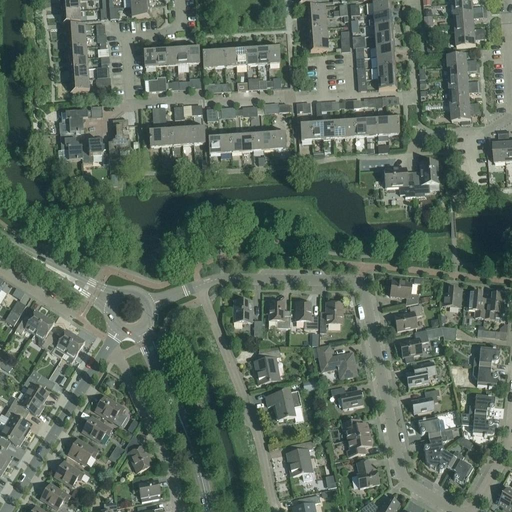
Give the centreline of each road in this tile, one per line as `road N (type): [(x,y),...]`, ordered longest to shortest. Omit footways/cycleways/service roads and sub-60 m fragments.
road 1 (residential): [(456,511),(403,479),(365,294),(354,284),(239,278),(199,285)]
road 2 (residential): [(397,96),(132,103)]
road 3 (residential): [(273,511),(254,427),(199,285)]
road 4 (unclassified): [(110,343),(4,511)]
road 5 (tertiary): [(208,511),(142,328)]
road 6 (residential): [(179,511),(172,471),(110,343)]
road 7 (residential): [(132,103),(126,37),(162,35),(179,24),(177,0)]
road 8 (tertiary): [(111,303),(0,236)]
